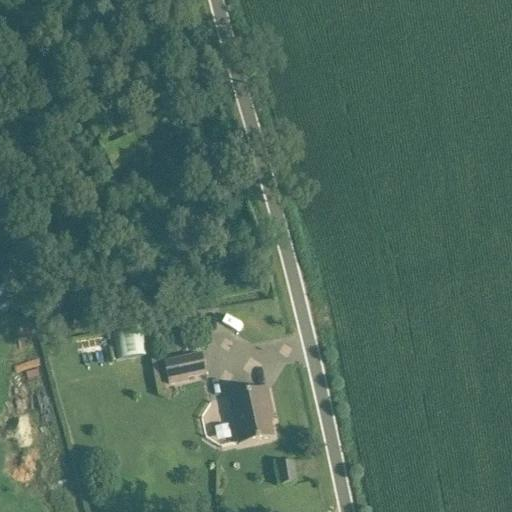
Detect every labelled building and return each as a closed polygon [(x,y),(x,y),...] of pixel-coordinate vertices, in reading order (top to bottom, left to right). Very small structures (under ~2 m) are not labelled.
[(114,148),(122,163),(141,153),(133,138),(114,148)] [(115,331),(117,358),(150,356),(147,329),(115,331)] [(169,386),(188,381),(187,380),(207,375),(202,355),(164,364),(169,386)] [(239,446),(273,439),(270,422),(274,421),(267,390),(233,397),(237,417),(233,418),(239,446)] [(281,486),(296,484),(293,463),(279,465),(281,486)]
